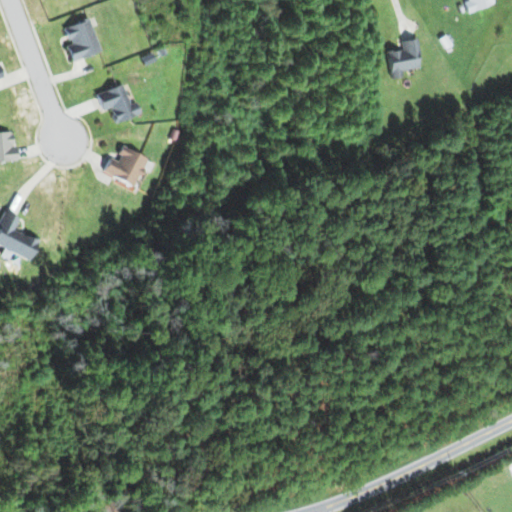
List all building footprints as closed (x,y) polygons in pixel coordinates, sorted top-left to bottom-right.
[(465,0),(461,2),(465,13),(491,3),(489,0),(465,0)] [(99,51),(87,18),(62,27),(68,44),(64,45),(70,62),(99,51)] [(414,36),(396,39),(398,49),(383,52),(388,79),(399,76),(398,71),(416,68),(414,57),(417,56),(414,36)] [(138,114),(134,102),(127,104),(121,84),(94,92),(100,112),(109,110),(112,122),(138,114)] [(0,161),(13,161),(12,131),(0,131),(0,161)] [(146,158),(121,146),(115,160),(108,157),(101,172),(132,187),(146,158)] [(0,247),(27,259),(35,240),(11,230),(16,217),(2,211),(0,215),(0,247)]
